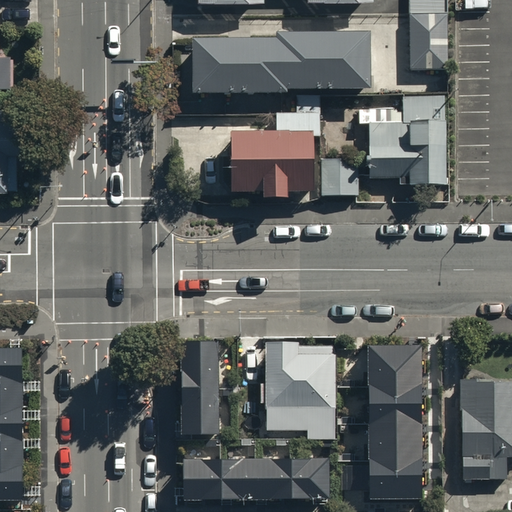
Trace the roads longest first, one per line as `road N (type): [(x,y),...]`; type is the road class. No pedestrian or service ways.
road 1 (residential): [(511,270),(108,272)]
road 2 (secondary): [(105,0),(108,272)]
road 3 (secondary): [(108,272),(110,511)]
